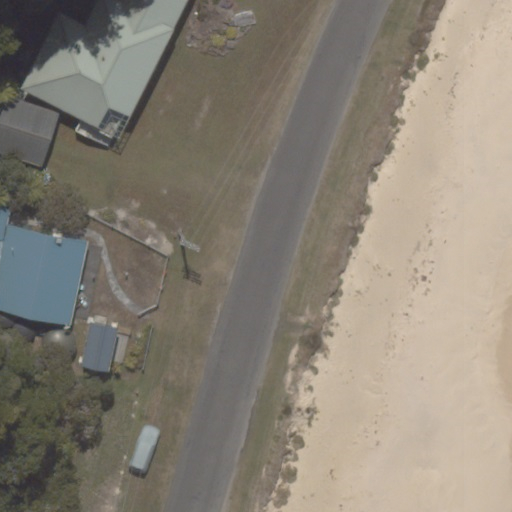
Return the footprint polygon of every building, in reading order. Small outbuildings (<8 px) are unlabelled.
[(124,138),(185,0),(93,0),(83,23),(53,10),(16,91),(124,138)] [(0,115),(0,153),(42,167),(60,113),(7,95),(0,115)] [(0,199),(0,235),(4,237),(6,226),(12,203),(0,199)] [(0,309),(70,324),(86,242),(6,226),(4,237),(0,256),(0,309)] [(108,371),(116,331),(90,325),(82,365),(108,371)]
